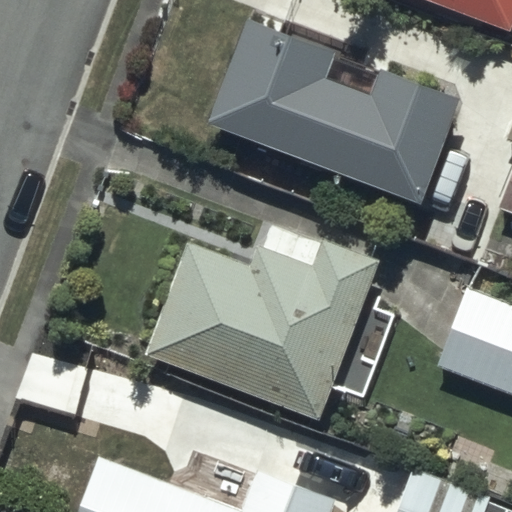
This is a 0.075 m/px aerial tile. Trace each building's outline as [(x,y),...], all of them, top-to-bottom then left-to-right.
[(511,0),(425,0),(511,32),(511,0)] [(339,58),(254,25),(213,126),(428,211),(470,105),(387,73),(376,101),(329,82),(339,58)] [(193,244),(150,357),(326,425),(387,267),(324,243),(314,268),(261,248),(254,267),(193,244)] [(511,308),(468,292),(439,367),(511,395),(511,308)] [(232,511),(103,462),(83,511),(336,511),(339,504),(263,474),(248,511),(232,511)] [(489,511),(494,499),(414,470),(398,511),(489,511)]
